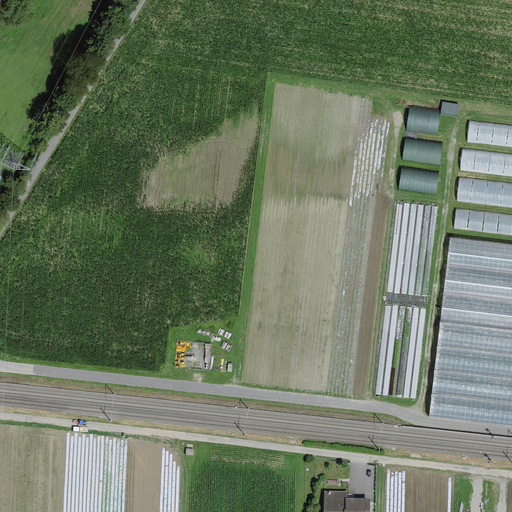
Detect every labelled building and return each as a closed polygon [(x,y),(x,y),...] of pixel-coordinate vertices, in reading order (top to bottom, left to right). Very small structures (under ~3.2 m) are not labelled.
[(408,131),(440,133),(442,110),(410,107),(408,131)] [(511,127),(471,123),(468,143),(511,147),(511,127)] [(405,161),(442,162),(442,141),(405,140),(405,161)] [(511,155),(463,151),(461,172),(511,177),(511,155)] [(403,167),(400,188),(437,194),(440,172),(403,167)] [(511,184),(460,179),(458,203),(511,209),(511,184)] [(511,215),(457,210),(455,230),(511,236),(511,215)] [(511,243),(448,238),(433,415),(511,421),(511,404),(510,404),(510,399),(511,399),(511,243)] [(324,491),(323,511),(369,511),(370,498),(348,498),(348,491),(324,491)]
